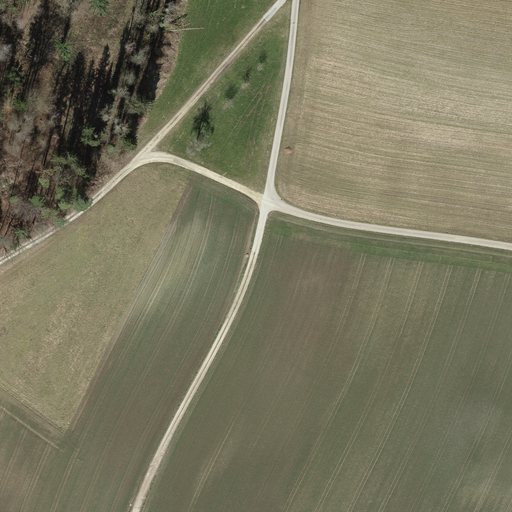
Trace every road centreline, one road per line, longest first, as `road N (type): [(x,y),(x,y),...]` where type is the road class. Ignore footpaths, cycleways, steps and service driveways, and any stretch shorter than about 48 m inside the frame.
road 1 (track): [(0,262),(98,192),(292,0)]
road 2 (track): [(268,197),(243,292),(137,511)]
road 3 (track): [(511,244),(343,223),(268,197)]
road 4 (track): [(295,0),(268,197)]
road 5 (track): [(268,197),(151,144)]
